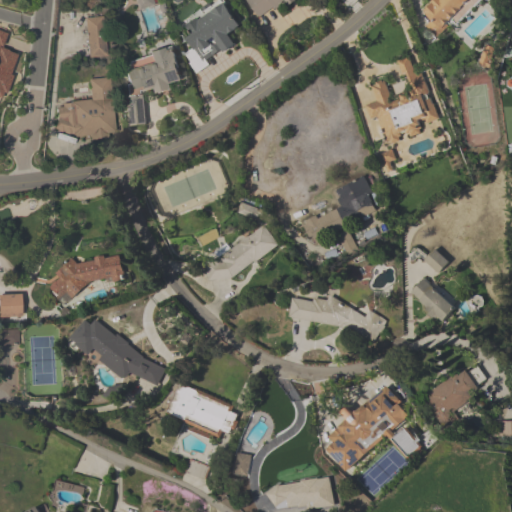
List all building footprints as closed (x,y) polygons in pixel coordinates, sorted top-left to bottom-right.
[(155,6),(153,0),(135,0),(139,10),(155,6)] [(216,0),(180,22),(196,48),(185,55),(196,74),(210,66),(204,57),(219,48),(222,53),(237,44),(231,34),(240,29),(223,0),(216,0)] [(297,0),(245,0),(258,18),(278,4),(283,10),(297,0)] [(433,0),(422,10),(432,21),(427,25),(438,38),(480,0),(433,0)] [(103,19),(87,19),(87,57),(103,57),(103,19)] [(0,99),(3,101),(18,55),(2,50),(8,34),(0,31),(0,99)] [(146,125),(144,93),(173,91),(172,81),(179,81),(177,48),(149,50),(150,60),(125,62),(130,127),(146,125)] [(438,119),(416,58),(400,63),(410,92),(391,99),(385,80),(370,85),(376,102),(365,106),(370,121),(378,118),(388,145),(423,133),(420,125),(438,119)] [(111,78),(89,80),(91,102),(56,104),(59,141),(116,136),(111,78)] [(333,192),(340,208),(302,225),(311,245),(380,216),(364,178),(333,192)] [(254,218),(257,210),(241,204),(238,212),(254,218)] [(215,287),(278,246),(266,226),(202,267),(215,287)] [(448,264),(434,251),(424,261),(438,275),(448,264)] [(440,325),(456,309),(424,278),(408,294),(440,325)] [(0,317),(21,318),(21,297),(0,297),(0,317)] [(292,297),(288,320),(381,336),(385,313),(292,297)] [(166,373),(98,320),(94,325),(87,320),(71,340),(92,356),(93,355),(125,380),(132,371),(154,388),(166,373)] [(465,369),(421,397),(442,430),(459,419),(452,408),(489,384),(479,367),(468,374),(465,369)] [(168,415),(221,436),(233,406),(180,386),(168,415)] [(355,413),(349,407),(342,414),(347,421),(328,437),(334,444),(327,450),(346,472),(387,436),(388,437),(412,417),(386,386),(355,413)] [(252,456),(238,454),(235,475),(248,478),(252,456)] [(286,511),(334,502),(328,476),(290,483),(289,477),(279,479),(281,487),(269,489),(273,511),(286,511)]
